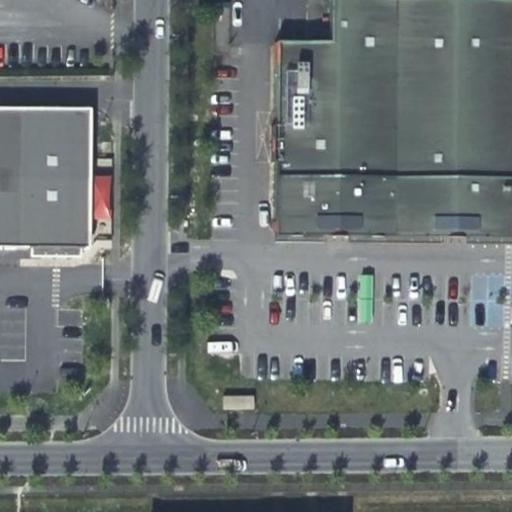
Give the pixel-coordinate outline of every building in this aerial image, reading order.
[(511,237),(511,0),(330,0),(330,46),(276,45),(274,236),(323,236),(347,236),(428,237),(429,216),(475,217),(475,237),(511,237)] [(0,249),(10,250),(11,111),(0,111),(0,249)] [(90,111),(11,111),(10,250),(54,250),(89,251),(90,111)] [(428,237),(347,236),(347,246),(439,247),(439,237),(464,238),(464,248),(511,247),(511,237),(475,237),(475,217),(429,216),(428,237)] [(323,236),(274,236),(274,245),(322,245),(323,236)] [(359,324),(371,324),(371,282),(360,281),(359,324)] [(221,397),(221,410),(252,410),(252,397),(221,397)]
